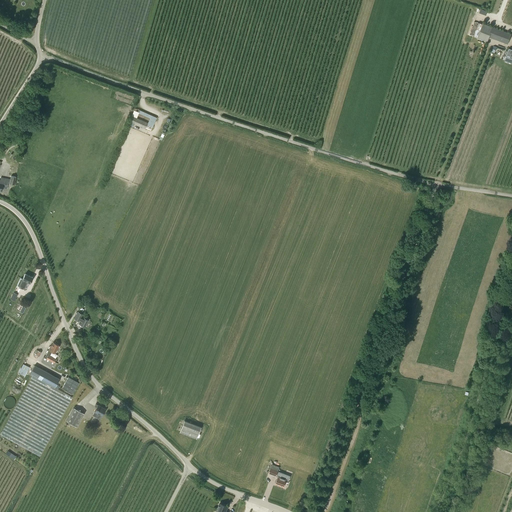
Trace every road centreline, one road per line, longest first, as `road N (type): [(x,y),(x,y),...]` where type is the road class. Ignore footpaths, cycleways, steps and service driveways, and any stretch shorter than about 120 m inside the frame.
road 1 (unclassified): [(511,195),(418,180),(39,56)]
road 2 (unclassified): [(285,511),(214,483),(101,388),(71,338),(32,233),(0,202)]
road 3 (track): [(314,511),(433,181)]
